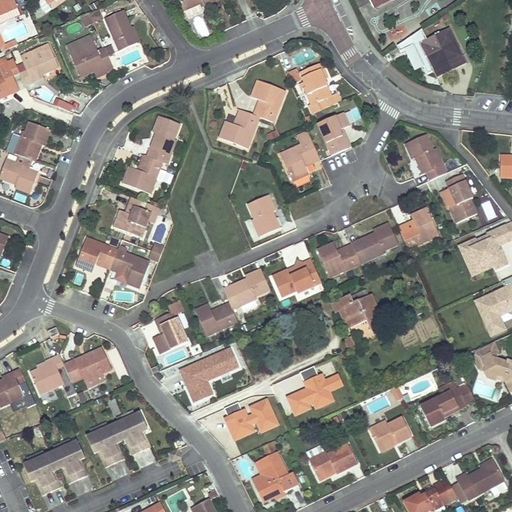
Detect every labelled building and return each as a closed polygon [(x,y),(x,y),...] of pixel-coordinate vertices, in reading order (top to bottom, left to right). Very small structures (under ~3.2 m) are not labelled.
[(0,0),(0,15),(18,8),(14,0),(0,0)] [(180,0),(185,11),(200,5),(204,3),(205,7),(220,0),(180,0)] [(374,0),(370,2),(374,10),(393,1),(389,0),(374,0)] [(21,15),(18,8),(0,15),(0,21),(1,23),(21,15)] [(125,12),(107,20),(120,52),(138,45),(132,29),(125,12)] [(85,27),(94,23),(90,14),(88,15),(81,18),(85,27)] [(135,28),(132,29),(138,45),(142,43),(135,28)] [(418,63),(419,64),(420,63),(422,63),(424,67),(428,74),(434,71),(437,78),(467,64),(449,29),(427,40),(423,30),(399,47),(401,51),(406,48),(414,45),(417,52),(416,52),(414,54),(414,56),(413,58),(414,60),(415,61),(416,63),(418,63)] [(67,45),(73,58),(97,48),(91,35),(67,45)] [(4,43),(0,44),(0,48),(2,52),(11,49),(9,44),(5,46),(4,43)] [(17,68),(20,73),(26,87),(33,84),(32,81),(43,77),(60,69),(49,44),(21,56),(24,65),(17,68)] [(414,45),(406,48),(416,71),(424,67),(422,63),(420,63),(419,64),(418,63),(416,63),(415,61),(414,60),(413,58),(414,56),(414,54),(416,52),(417,52),(414,45)] [(105,49),(109,58),(116,55),(112,46),(105,49)] [(97,48),(73,58),(81,78),(95,71),(105,67),(106,70),(113,67),(109,58),(105,49),(99,52),(97,48)] [(20,92),(13,76),(20,73),(17,68),(14,59),(7,62),(0,65),(0,96),(10,93),(11,96),(20,92)] [(322,64),(301,73),(308,88),(305,89),(313,106),(329,99),(321,82),(324,80),(329,78),(322,64)] [(105,67),(95,71),(99,80),(116,72),(113,67),(106,70),(105,67)] [(301,79),(296,68),(288,72),(293,83),(301,79)] [(33,84),(26,87),(28,91),(46,83),(44,79),(33,84)] [(324,80),(321,82),(329,99),(313,106),(310,108),(313,115),(342,102),(338,95),(332,97),(324,80)] [(258,82),(252,97),(260,101),(264,102),(257,117),(260,118),(274,124),(287,92),(258,82)] [(221,87),(224,108),(232,107),(229,86),(221,87)] [(54,106),(71,113),(74,106),(57,100),(54,106)] [(260,101),(254,116),(257,117),(264,102),(260,101)] [(238,127),(243,112),(240,110),(235,125),(238,127)] [(227,122),(221,139),(248,150),(260,118),(257,117),(254,116),(243,112),(238,127),(235,125),(227,122)] [(344,114),(319,125),(332,156),(348,149),(340,131),(344,129),(350,127),(344,114)] [(159,118),(154,133),(157,134),(161,136),(152,159),(163,163),(169,165),(178,142),(175,141),(180,126),(159,118)] [(20,137),(13,154),(19,156),(31,161),(38,144),(43,146),(45,147),(51,131),(28,122),(24,132),(22,131),(20,137)] [(344,129),(340,131),(348,149),(352,147),(344,129)] [(392,133),(386,129),(374,151),(380,155),(392,133)] [(276,130),(267,134),(271,141),(279,137),(276,130)] [(1,149),(13,154),(20,137),(8,132),(1,149)] [(161,136),(157,134),(148,157),(152,159),(161,136)] [(427,136),(406,145),(413,160),(416,158),(420,157),(428,173),(431,181),(447,173),(444,166),(436,150),(434,151),(427,136)] [(312,141),(281,155),(294,182),(310,174),(306,167),(305,164),(319,156),(312,141)] [(43,146),(38,144),(31,161),(36,163),(43,146)] [(511,155),(502,156),(501,178),(511,177),(511,155)] [(31,161),(19,156),(16,163),(25,167),(25,168),(28,170),(31,161)] [(144,156),(138,171),(142,172),(147,157),(144,156)] [(319,156),(305,164),(306,167),(320,160),(319,156)] [(129,168),(124,184),(152,194),(163,163),(152,159),(148,157),(147,157),(142,172),(138,171),(129,168)] [(420,157),(416,158),(424,175),(428,173),(420,157)] [(7,160),(1,175),(19,182),(17,186),(16,189),(31,195),(40,174),(28,170),(25,168),(25,167),(16,163),(7,160)] [(1,175),(0,177),(0,179),(17,186),(19,182),(1,175)] [(463,175),(448,182),(451,189),(442,193),(449,209),(451,208),(457,224),(478,215),(471,200),(474,199),(463,175)] [(270,196),(249,205),(256,220),(254,221),(261,238),(277,230),(270,214),(274,212),(277,210),(270,196)] [(129,215),(121,211),(115,227),(142,238),(149,220),(154,206),(138,200),(135,199),(132,207),(135,208),(132,216),(129,215)] [(160,209),(154,206),(149,220),(155,222),(160,209)] [(428,209),(412,216),(414,220),(416,226),(402,234),(409,251),(440,236),(428,209)] [(274,212),(270,214),(277,230),(281,228),(274,212)] [(414,220),(399,228),(402,234),(416,226),(414,220)] [(511,242),(511,223),(487,235),(488,236),(477,241),(479,245),(469,250),(473,259),(475,258),(480,269),(494,263),(496,266),(497,269),(508,264),(503,254),(501,255),(498,249),(511,242)] [(374,231),(376,234),(377,239),(354,249),(361,263),(362,264),(385,254),(384,252),(399,246),(390,225),(374,231)] [(0,255),(2,256),(8,238),(0,234),(0,255)] [(377,239),(376,234),(352,244),(353,245),(354,249),(377,239)] [(88,239),(78,267),(94,273),(96,265),(98,261),(113,267),(119,251),(88,239)] [(480,269),(475,258),(473,259),(469,250),(479,245),(477,241),(476,240),(460,247),(473,276),(496,266),(494,263),(480,269)] [(334,243),(318,250),(330,278),(361,263),(354,249),(339,255),(338,251),(334,243)] [(162,255),(165,248),(156,245),(154,252),(162,255)] [(353,245),(338,251),(339,255),(354,249),(353,245)] [(119,251),(113,267),(131,274),(127,284),(141,289),(151,263),(125,253),(119,251)] [(151,259),(159,262),(162,255),(154,252),(151,259)] [(113,267),(98,261),(96,265),(112,271),(113,267)] [(306,263),(273,277),(282,298),(297,291),(298,294),(322,283),(313,262),(307,265),(306,263)] [(113,267),(112,271),(119,274),(117,280),(127,284),(131,274),(113,267)] [(271,291),(262,270),(247,276),(249,280),(250,283),(226,294),(231,303),(232,307),(234,310),(257,299),(256,297),(271,291)] [(485,304),(492,319),(485,322),(488,329),(492,328),(495,335),(506,330),(500,316),(507,313),(511,315),(511,278),(503,283),(505,289),(495,294),(497,299),(485,304)] [(249,280),(225,290),(226,294),(250,283),(249,280)] [(366,291),(334,305),(338,313),(341,312),(349,329),(367,321),(371,330),(385,324),(372,296),(369,298),(366,291)] [(497,299),(495,294),(476,302),(485,322),(492,319),(485,304),(497,299)] [(173,314),(160,319),(166,333),(162,335),(155,339),(162,355),(190,343),(176,312),(185,309),(182,302),(170,307),(173,314)] [(231,303),(212,312),(214,315),(232,307),(231,303)] [(209,304),(197,310),(209,336),(239,322),(238,320),(237,316),(234,310),(232,307),(214,315),(212,312),(209,304)] [(242,314),(237,316),(238,320),(239,322),(240,324),(245,321),(242,314)] [(160,319),(156,321),(162,335),(166,333),(160,319)] [(57,328),(49,332),(52,338),(60,335),(57,328)] [(347,340),(353,356),(359,354),(352,338),(347,340)] [(477,352),(486,368),(485,373),(488,379),(498,382),(498,378),(504,379),(506,384),(511,394),(511,393),(511,361),(508,360),(507,363),(497,359),(499,352),(495,343),(477,352)] [(231,348),(224,352),(232,370),(239,367),(231,348)] [(76,360),(64,365),(72,383),(84,378),(86,382),(104,374),(113,370),(103,349),(86,356),(88,360),(78,364),(76,360)] [(224,352),(181,371),(195,402),(214,394),(208,381),(214,378),(213,374),(217,372),(219,376),(232,370),(224,352)] [(486,368),(477,352),(473,361),(478,371),(479,370),(485,373),(486,368)] [(86,356),(76,360),(78,364),(88,360),(86,356)] [(53,360),(46,363),(48,366),(38,370),(31,373),(41,395),(65,385),(53,360)] [(28,403),(34,400),(27,383),(21,369),(13,372),(15,376),(4,380),(0,382),(0,405),(1,408),(25,397),(28,403)] [(344,387),(338,374),(326,380),(323,374),(318,376),(314,369),(302,375),(305,382),(308,388),(288,398),(294,410),(297,417),(312,410),(310,406),(314,404),(317,411),(336,403),(331,393),(344,387)] [(104,374),(86,382),(88,387),(89,390),(108,382),(104,374)] [(84,378),(72,383),(76,392),(88,387),(86,382),(84,378)] [(443,396),(458,389),(455,383),(440,390),(443,396)] [(443,396),(420,407),(431,428),(445,421),(444,418),(442,415),(456,408),(458,411),(466,406),(475,401),(467,384),(458,389),(443,396)] [(69,397),(76,394),(72,386),(65,389),(69,397)] [(403,399),(398,387),(391,390),(396,402),(403,399)] [(248,417),(245,410),(241,411),(238,404),(225,410),(229,417),(225,419),(235,442),(256,433),(253,426),(257,424),(262,434),(280,426),(269,399),(250,407),(253,415),(248,417)] [(456,408),(442,415),(444,418),(458,411),(456,408)] [(132,411),(124,415),(127,421),(135,417),(132,411)] [(92,436),(86,439),(94,456),(100,453),(107,469),(115,465),(122,462),(115,446),(127,441),(134,457),(141,454),(149,450),(142,434),(148,432),(140,415),(135,417),(127,421),(118,424),(108,429),(100,433),(92,436)] [(124,415),(116,419),(118,424),(127,421),(124,415)] [(341,422),(338,416),(328,421),(331,427),(341,422)] [(386,421),(369,430),(379,449),(395,441),(397,445),(412,437),(403,418),(388,426),(386,421)] [(106,423),(97,427),(100,433),(108,429),(106,423)] [(97,427),(89,431),(92,436),(100,433),(97,427)] [(69,440),(61,443),(63,449),(72,446),(69,440)] [(395,441),(379,449),(381,453),(397,445),(395,441)] [(269,457),(278,453),(276,449),(279,447),(276,442),(264,448),(269,457)] [(29,465),(23,467),(31,484),(37,481),(44,497),(51,494),(59,491),(52,475),(64,469),(71,485),(78,482),(85,479),(78,463),(85,460),(77,443),(72,446),(63,449),(55,453),(45,457),(37,461),(29,465)] [(61,443),(53,447),(55,453),(63,449),(61,443)] [(307,453),(310,459),(325,452),(322,445),(307,453)] [(309,460),(319,479),(335,471),(336,474),(337,475),(358,464),(349,445),(328,456),(325,451),(325,452),(310,459),(309,460)] [(178,451),(171,454),(174,462),(181,458),(178,451)] [(42,452),(34,455),(37,461),(45,457),(42,452)] [(260,462),(267,477),(254,484),(264,504),(275,498),(273,493),(283,488),(286,493),(299,487),(293,473),(289,475),(278,453),(269,457),(260,462)] [(34,455),(26,459),(29,465),(37,461),(34,455)] [(493,459),(479,466),(481,469),(495,462),(493,459)] [(260,462),(256,463),(262,475),(252,480),(254,484),(267,477),(260,462)] [(466,473),(456,479),(458,482),(468,500),(468,502),(505,482),(495,462),(481,469),(467,476),(466,473)] [(335,471),(319,479),(320,482),(336,474),(335,471)] [(419,492),(404,501),(409,511),(426,511),(434,508),(435,510),(459,498),(452,486),(448,479),(440,483),(440,482),(433,486),(434,488),(425,493),(425,494),(422,496),(420,493),(419,492)] [(468,500),(458,482),(452,486),(459,498),(462,504),(468,500)] [(283,488),(273,493),(275,498),(277,500),(287,495),(286,493),(283,488)] [(219,496),(216,491),(209,494),(212,500),(219,496)] [(209,501),(193,510),(194,511),(202,511),(212,507),(209,501)]
